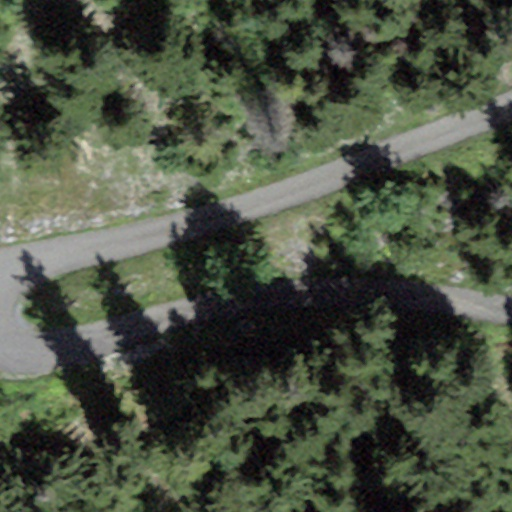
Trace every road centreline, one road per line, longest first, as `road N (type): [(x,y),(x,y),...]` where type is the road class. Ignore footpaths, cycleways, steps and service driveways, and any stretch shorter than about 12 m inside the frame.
road 1 (track): [(0,279),(19,262),(151,237),(511,108)]
road 2 (track): [(511,308),(371,287),(308,291),(203,304),(29,357),(0,345)]
